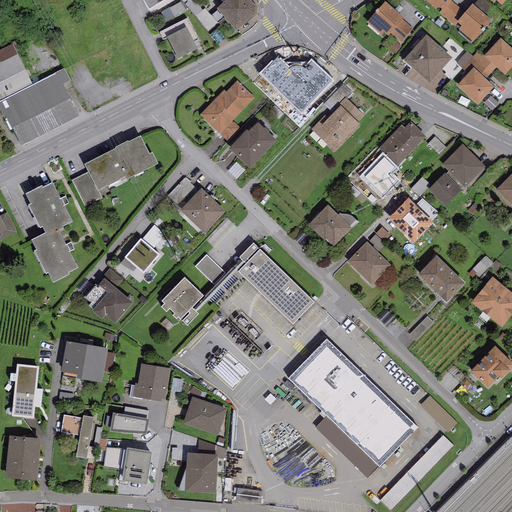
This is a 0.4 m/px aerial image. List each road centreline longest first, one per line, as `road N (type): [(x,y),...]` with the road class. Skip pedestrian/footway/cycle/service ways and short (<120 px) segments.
road 1 (residential): [(149,96),(179,140),(488,436)]
road 2 (residential): [(511,145),(409,96),(302,20)]
road 3 (residential): [(0,499),(229,511)]
road 4 (unclassified): [(149,96),(302,20)]
road 5 (unclassified): [(0,170),(149,96)]
